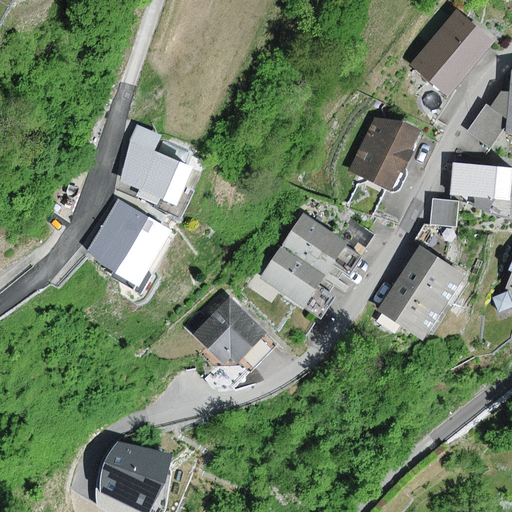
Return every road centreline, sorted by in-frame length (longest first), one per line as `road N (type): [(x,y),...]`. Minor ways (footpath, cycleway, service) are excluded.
road 1 (residential): [(511,56),(454,131),(391,255),(315,355),(255,394),(134,420),(108,434),(82,485),(83,511)]
road 2 (unclassified): [(0,307),(66,249),(99,193),(156,0)]
road 3 (residential): [(362,511),(403,467),(511,382)]
